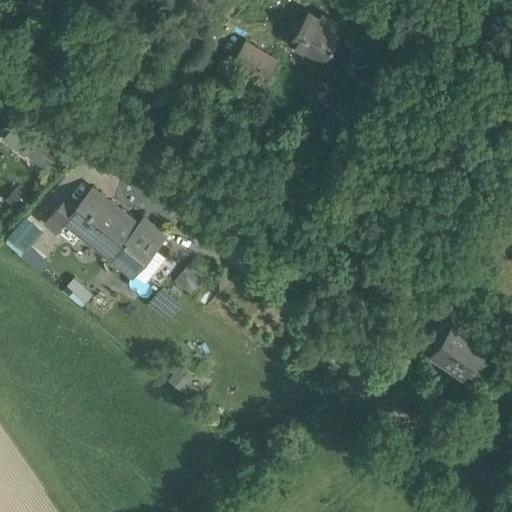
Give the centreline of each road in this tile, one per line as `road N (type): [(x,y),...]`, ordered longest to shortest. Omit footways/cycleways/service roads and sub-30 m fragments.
road 1 (residential): [(511,505),(377,401),(178,198),(0,46)]
road 2 (residential): [(370,0),(511,86)]
